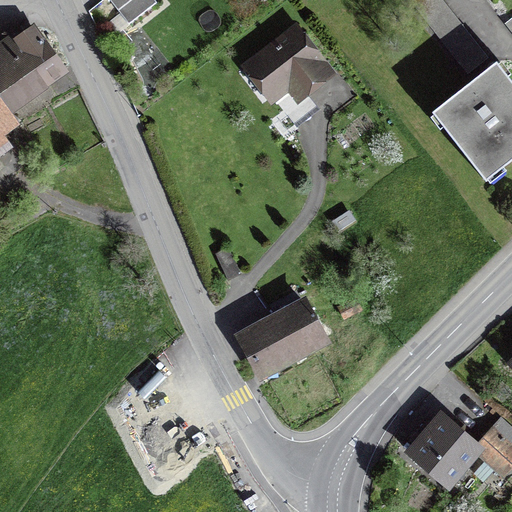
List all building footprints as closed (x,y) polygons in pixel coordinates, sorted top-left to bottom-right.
[(158,4),(154,0),(109,0),(129,26),(158,4)] [(407,0),(466,76),(489,59),(443,0),(407,0)] [(0,149),(8,143),(0,131),(0,117),(65,71),(31,25),(0,47),(0,149)] [(328,72),(296,32),(253,66),(277,97),(290,87),(297,96),(328,72)] [(511,161),(511,84),(499,67),(436,117),(487,181),(511,161)] [(357,223),(350,211),(334,222),(341,233),(357,223)] [(241,275),(229,248),(215,254),(228,281),(241,275)] [(345,329),(326,294),(308,303),(306,299),(238,334),(259,374),(345,329)] [(338,310),(343,320),(359,311),(354,301),(338,310)] [(511,427),(501,418),(477,445),(440,413),(403,455),(449,496),(480,460),(504,480),(511,470),(511,427)]
